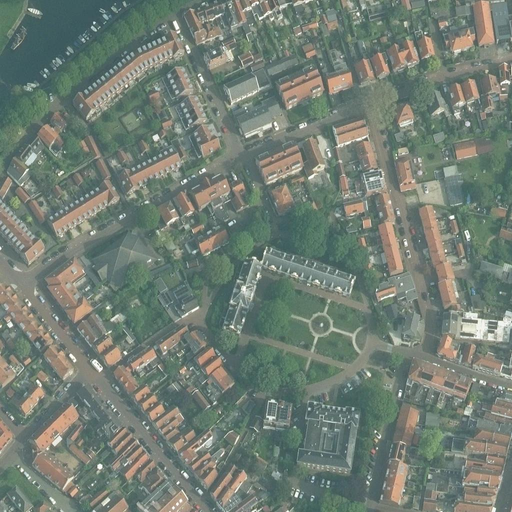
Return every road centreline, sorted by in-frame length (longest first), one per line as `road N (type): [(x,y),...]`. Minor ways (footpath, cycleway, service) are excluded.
road 1 (residential): [(424,360),(430,324),(369,103)]
road 2 (residential): [(239,155),(20,285)]
road 3 (residential): [(0,167),(58,100),(176,11)]
road 4 (residential): [(219,476),(264,394),(321,388),(353,369),(370,342)]
road 5 (residential): [(232,363),(268,279),(367,308)]
road 6 (residential): [(205,511),(89,371)]
road 7 (residential): [(239,155),(176,11)]
road 8 (residential): [(369,506),(405,354)]
road 9 (residential): [(369,103),(511,60)]
road 10 (residential): [(369,103),(239,155)]
